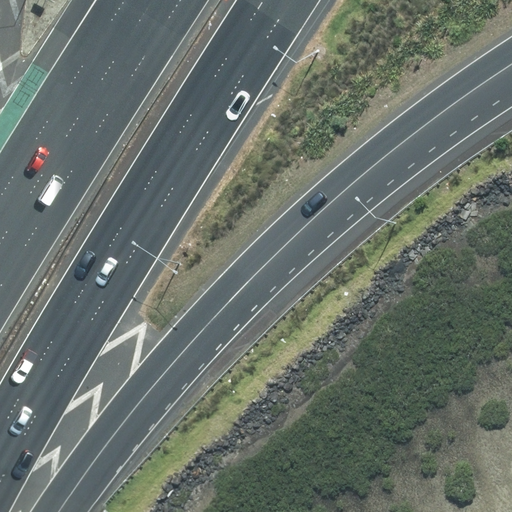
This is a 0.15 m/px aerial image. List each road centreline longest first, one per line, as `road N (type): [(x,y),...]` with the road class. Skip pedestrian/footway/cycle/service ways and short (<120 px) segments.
road 1 (motorway): [(511,74),(307,229),(125,409),(44,511)]
road 2 (motorway): [(264,0),(0,433)]
road 3 (motorway): [(0,290),(182,0)]
